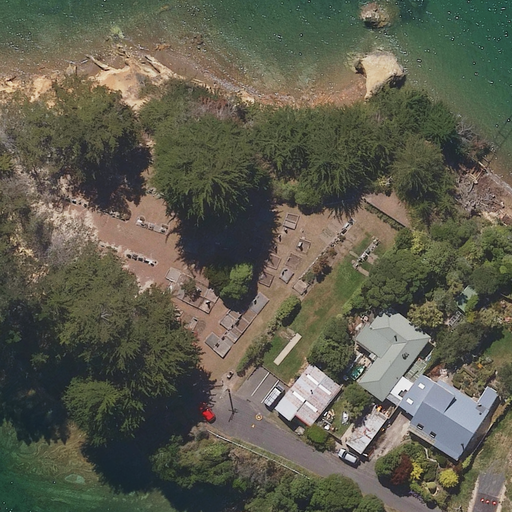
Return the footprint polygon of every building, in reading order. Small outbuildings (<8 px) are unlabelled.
[(484,293),(473,284),(458,305),(469,314),(484,293)] [(408,390),(411,392),(434,359),(424,352),(433,339),(387,305),(359,342),(382,359),(362,385),(385,403),(389,397),(398,404),(408,390)] [(343,388),(312,364),(276,409),(293,422),(298,415),(312,426),(343,388)] [(489,388),(481,402),(443,379),(439,385),(425,375),(401,408),(417,418),(410,430),(461,461),(501,395),(489,388)] [(389,419),(372,407),(348,444),(366,456),(389,419)]
